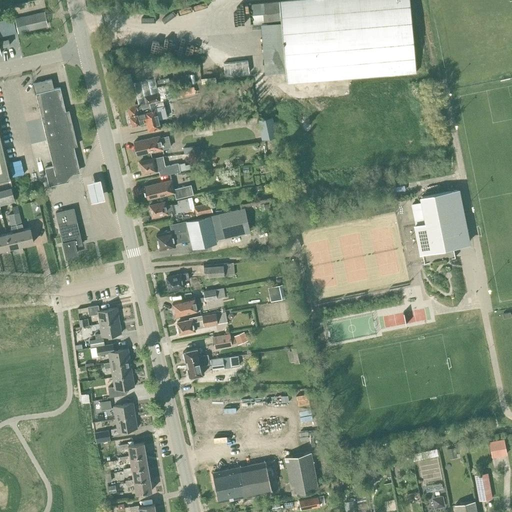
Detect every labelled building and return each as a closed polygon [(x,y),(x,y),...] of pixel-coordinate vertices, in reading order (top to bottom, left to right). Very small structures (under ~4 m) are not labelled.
[(286,83),(415,71),(408,0),(285,0),(251,3),(253,23),(260,23),(264,73),(285,71),(286,83)] [(45,26),(42,12),(15,18),(18,32),(45,26)] [(0,44),(0,47),(9,45),(8,39),(0,40),(0,44)] [(180,77),(182,86),(189,84),(188,75),(180,77)] [(65,111),(60,87),(53,89),(51,79),(33,83),(35,94),(36,94),(41,117),(65,111)] [(180,97),(186,96),(184,89),(178,90),(180,97)] [(158,120),(167,118),(164,105),(150,109),(149,103),(159,100),(158,93),(144,96),(146,103),(137,105),(136,106),(136,105),(128,107),(130,116),(128,118),(129,122),(132,124),(146,121),(148,131),(160,128),(158,120)] [(49,150),(73,144),(65,111),(41,117),(49,150)] [(261,139),(276,136),(272,116),(257,120),(261,139)] [(137,155),(169,147),(167,136),(159,138),(159,136),(134,142),(137,155)] [(0,181),(9,179),(10,179),(0,138),(0,181)] [(70,174),(69,172),(79,170),(73,144),(49,150),(53,166),(45,168),(49,186),(66,181),(65,178),(67,178),(70,174)] [(199,145),(183,147),(183,153),(200,151),(199,145)] [(142,174),(161,170),(159,161),(154,162),(153,158),(139,161),(141,167),(140,168),(141,172),(142,172),(142,174)] [(180,171),(178,163),(162,166),(164,175),(180,171)] [(89,181),(86,182),(91,201),(94,200),(102,199),(104,198),(100,178),(97,179),(89,181)] [(144,186),(147,199),(174,193),(176,199),(193,195),(191,185),(174,189),(171,180),(144,186)] [(453,247),(470,244),(459,188),(419,196),(420,202),(410,204),(420,254),(422,254),(424,264),(455,258),(453,247)] [(0,206),(15,202),(12,190),(0,193),(0,206)] [(189,209),(194,207),(194,206),(192,197),(177,200),(177,204),(165,206),(164,202),(149,205),(150,210),(150,211),(151,214),(151,215),(152,217),(167,213),(172,212),(172,214),(177,213),(177,212),(189,209)] [(194,206),(194,207),(196,216),(212,212),(210,202),(194,206)] [(75,244),(81,242),(77,222),(77,221),(76,221),(73,208),(55,212),(58,223),(62,242),(63,246),(65,256),(77,253),(75,246),(75,244)] [(215,240),(249,232),(243,208),(170,225),(171,231),(156,234),(158,243),(158,244),(158,247),(159,248),(160,250),(175,246),(174,243),(190,239),(192,249),(216,243),(215,240)] [(10,248),(21,245),(18,231),(16,225),(13,213),(8,214),(13,232),(6,234),(10,248)] [(29,228),(18,231),(21,245),(33,242),(29,228)] [(0,250),(10,248),(6,234),(0,235),(0,234),(0,250)] [(224,276),(234,275),(232,263),(222,264),(222,263),(203,266),(204,278),(224,276)] [(183,281),(189,279),(187,272),(180,274),(166,277),(167,283),(167,285),(167,287),(169,288),(169,290),(184,286),(183,281)] [(276,289),(278,299),(278,300),(285,298),(282,284),(275,286),(276,289)] [(205,300),(224,296),(223,288),(203,291),(204,296),(194,298),(172,303),(173,308),(173,309),(174,314),(175,314),(175,315),(197,310),(195,301),(205,300)] [(99,323),(119,320),(117,307),(99,310),(98,305),(87,306),(89,315),(97,314),(99,323)] [(203,325),(217,323),(227,321),(225,312),(202,316),(201,315),(188,318),(189,320),(177,322),(178,327),(177,329),(178,331),(179,332),(179,334),(194,331),(192,322),(202,319),(203,325)] [(36,315),(26,319),(25,317),(18,319),(20,324),(13,327),(19,341),(43,332),(36,315)] [(89,325),(88,318),(78,319),(79,327),(89,325)] [(101,336),(121,333),(119,320),(99,323),(101,333),(95,334),(95,339),(89,340),(90,347),(104,344),(103,337),(102,338),(101,336)] [(91,337),(89,326),(79,327),(81,338),(91,337)] [(248,340),(244,331),(234,336),(237,344),(248,340)] [(230,336),(229,333),(212,336),(215,349),(232,346),(231,344),(235,343),(233,335),(230,336)] [(128,348),(114,350),(113,344),(96,346),(97,354),(108,353),(110,362),(110,364),(130,361),(128,348)] [(303,346),(292,348),(294,364),(306,362),(303,346)] [(186,364),(208,359),(207,354),(199,356),(197,348),(183,351),(184,353),(182,353),(183,359),(185,358),(186,364)] [(201,366),(211,364),(212,370),(224,368),(224,367),(239,366),(238,355),(222,357),(211,358),(208,359),(186,364),(187,370),(186,370),(187,375),(189,375),(189,377),(203,374),(201,366)] [(112,376),(132,373),(130,361),(110,364),(110,362),(103,363),(104,368),(111,367),(112,376)] [(125,387),(134,386),(132,373),(112,376),(114,386),(108,387),(109,397),(126,394),(125,387)] [(103,400),(101,387),(88,389),(90,401),(103,400)] [(111,408),(110,399),(99,401),(100,410),(111,408)] [(115,419),(135,415),(133,402),(113,406),(115,419)] [(117,431),(137,428),(135,415),(115,419),(117,428),(111,429),(111,434),(118,433),(117,431)] [(96,443),(110,440),(108,430),(94,432),(96,443)] [(489,441),(492,457),(507,455),(504,438),(489,441)] [(130,458),(146,456),(143,443),(128,445),(127,443),(120,444),(120,449),(128,448),(130,455),(130,458)] [(446,449),(448,459),(457,457),(455,447),(446,449)] [(419,452),(421,458),(430,456),(429,450),(419,452)] [(292,493),(318,488),(311,452),(285,457),(292,493)] [(148,467),(146,456),(130,458),(130,455),(122,457),(122,461),(130,460),(131,467),(132,470),(148,467)] [(271,491),(268,478),(277,476),(273,460),(265,462),(265,461),(213,472),(215,481),(213,484),(214,488),(214,489),(216,490),(219,501),(271,491)] [(150,479),(148,467),(132,470),(131,467),(124,468),(124,473),(132,472),(134,479),(134,481),(150,479)] [(492,498),(487,472),(474,474),(479,501),(492,498)] [(152,490),(151,488),(150,479),(134,481),(134,479),(126,480),(126,485),(134,484),(136,493),(152,490)] [(109,494),(116,492),(115,485),(108,486),(109,494)] [(298,500),(300,509),(320,505),(318,496),(298,500)] [(432,498),(434,509),(445,507),(443,496),(432,498)] [(455,504),(455,511),(476,511),(474,501),(455,504)]
